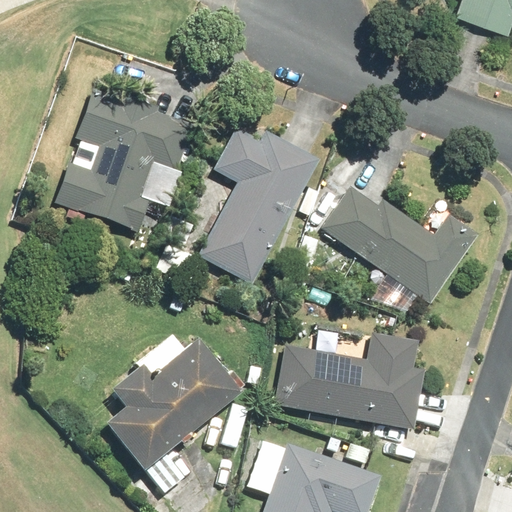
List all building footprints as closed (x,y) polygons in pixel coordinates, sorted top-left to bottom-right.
[(511,0),(452,0),(448,14),(500,30),(504,16),(511,18),(511,0)] [(82,89),(63,139),(68,141),(61,161),(56,160),(41,202),(151,242),(192,129),(82,89)] [(240,279),(308,158),(258,130),(246,151),(222,138),(203,172),(225,184),(188,250),(240,279)] [(340,185),(309,225),(372,272),(359,289),(391,314),(406,294),(413,300),(464,234),(439,215),(423,235),(375,197),(368,206),(340,185)] [(273,343),(262,404),(371,424),(369,438),(400,443),(413,369),(401,367),(405,339),(359,331),(355,357),(273,343)] [(170,347),(159,333),(120,364),(122,366),(98,386),(113,405),(90,424),(127,470),(227,390),(184,336),(170,347)] [(235,406),(220,403),(212,438),(227,442),(235,406)] [(328,511),(356,511),(369,477),(255,436),(237,486),(255,493),(248,511),(319,511),(320,509),(328,511)]
